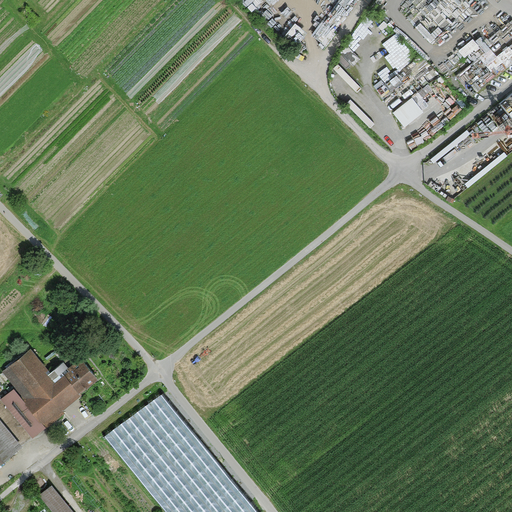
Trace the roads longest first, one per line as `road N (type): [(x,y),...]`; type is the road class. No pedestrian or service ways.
road 1 (track): [(406,175),(0,497)]
road 2 (track): [(0,209),(161,374)]
road 3 (unclassified): [(161,374),(272,511)]
road 4 (unclassified): [(511,86),(406,175)]
road 5 (track): [(511,253),(406,175)]
road 6 (track): [(312,87),(228,0)]
